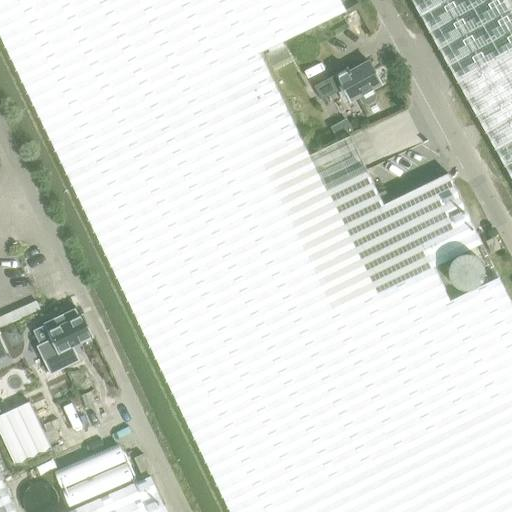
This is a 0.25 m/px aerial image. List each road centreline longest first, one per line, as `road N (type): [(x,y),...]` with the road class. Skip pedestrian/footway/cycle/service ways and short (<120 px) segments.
road 1 (unclassified): [(188,511),(0,117)]
road 2 (unclassified): [(511,235),(381,0)]
